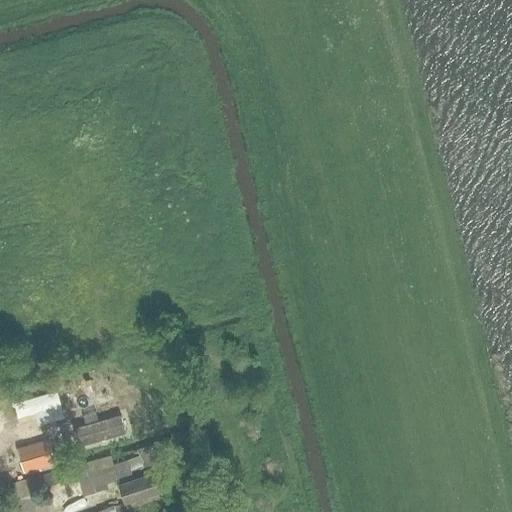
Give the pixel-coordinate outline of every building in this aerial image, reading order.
[(0,401),(0,413),(10,412),(8,400),(0,401)] [(121,416),(73,429),(78,447),(126,434),(121,416)] [(50,440),(18,448),(25,473),(56,465),(50,440)] [(105,458),(47,474),(56,508),(100,496),(99,491),(113,487),(105,458)] [(154,473),(119,485),(125,505),(161,493),(154,473)]
